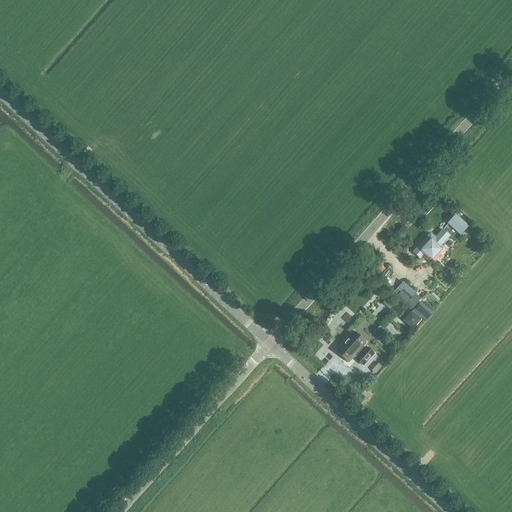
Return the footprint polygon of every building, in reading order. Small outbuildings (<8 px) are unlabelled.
[(447,224),(459,236),(467,227),(455,216),(447,224)] [(435,238),(430,233),(413,252),(420,259),(421,257),(428,262),(430,260),(431,261),(441,250),(439,248),(449,237),(442,230),(435,238)] [(377,262),(369,272),(373,275),(381,266),(377,262)] [(381,266),(373,275),(376,278),(385,269),(381,266)] [(373,284),(379,289),(383,284),(377,279),(373,284)] [(397,289),(394,292),(412,309),(421,299),(414,294),(415,293),(402,283),(397,289)] [(382,300),(379,308),(388,312),(391,304),(382,300)] [(420,303),(413,310),(425,322),(432,314),(420,303)] [(349,323),(353,317),(346,312),(342,318),(349,323)] [(392,340),(400,333),(394,326),(386,333),(392,340)] [(348,362),(354,355),(357,357),(356,359),(363,365),(374,353),(366,347),(365,348),(362,346),(365,342),(353,331),(336,351),(348,362)] [(376,361),(370,370),(376,373),(381,364),(376,361)] [(361,395),(367,400),(371,395),(365,390),(361,395)]
